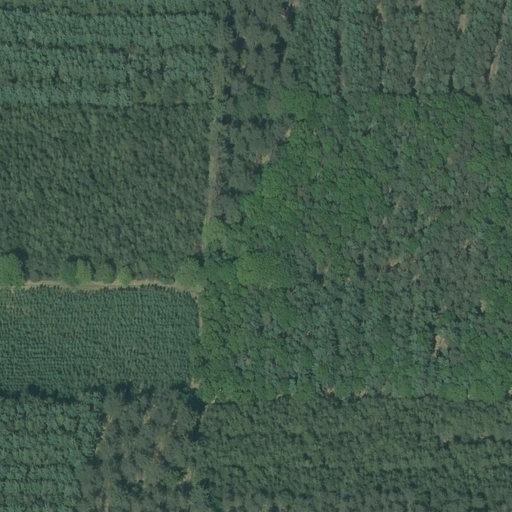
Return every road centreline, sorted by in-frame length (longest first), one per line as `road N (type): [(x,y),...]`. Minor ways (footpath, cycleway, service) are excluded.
road 1 (track): [(185,511),(209,0)]
road 2 (track): [(0,403),(511,407)]
road 3 (track): [(0,283),(197,287)]
